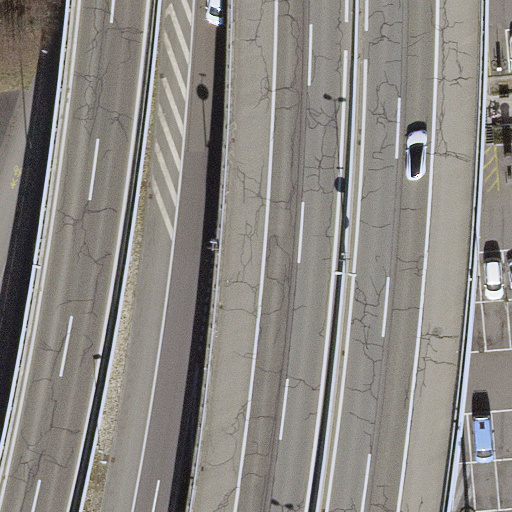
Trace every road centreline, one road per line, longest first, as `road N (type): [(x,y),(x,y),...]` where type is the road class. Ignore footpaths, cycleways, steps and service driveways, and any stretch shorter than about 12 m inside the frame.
road 1 (motorway): [(113,0),(74,303),(32,511)]
road 2 (motorway): [(309,0),(298,240),(268,511)]
road 3 (motorway): [(364,511),(387,319),(404,0)]
road 4 (primary): [(110,0),(0,343)]
road 5 (motorway): [(205,251),(152,511)]
road 6 (primary): [(205,251),(218,458),(235,511)]
road 7 (primary): [(215,0),(205,251)]
